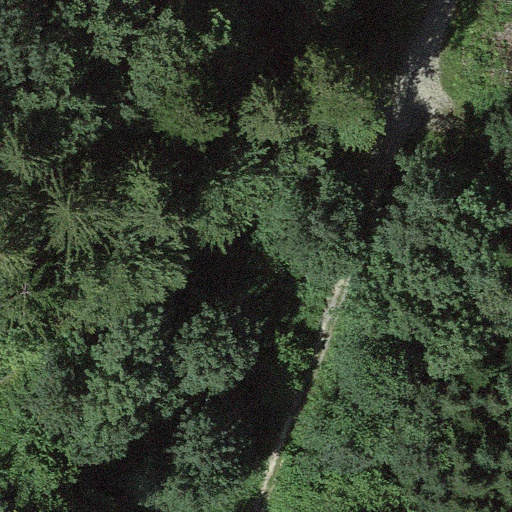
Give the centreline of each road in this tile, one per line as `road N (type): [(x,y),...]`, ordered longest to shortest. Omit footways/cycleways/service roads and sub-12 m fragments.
road 1 (track): [(255,511),(450,0)]
road 2 (track): [(0,415),(116,284),(418,82)]
